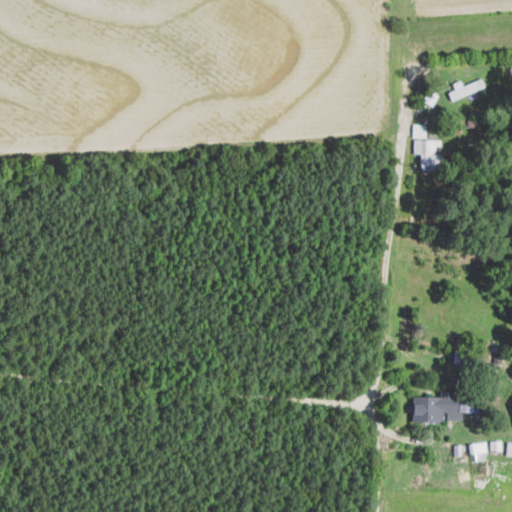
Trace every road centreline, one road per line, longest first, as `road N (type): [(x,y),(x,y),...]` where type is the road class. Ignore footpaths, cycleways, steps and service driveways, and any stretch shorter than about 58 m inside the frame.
road 1 (residential): [(409,77),(372,511)]
road 2 (residential): [(376,406),(0,374)]
